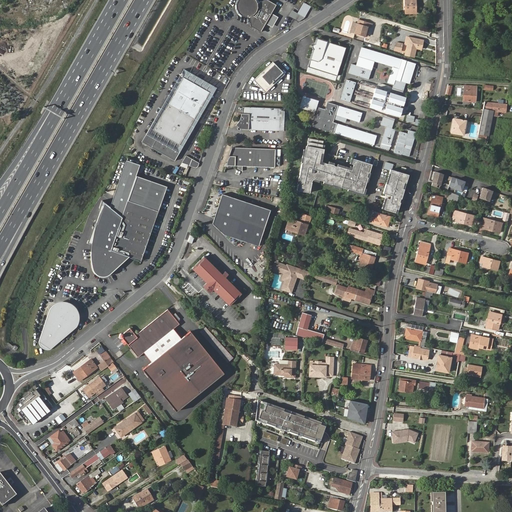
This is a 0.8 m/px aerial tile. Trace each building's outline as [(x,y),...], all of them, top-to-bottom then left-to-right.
[(264,31),(279,4),(271,0),(266,0),(260,3),(259,1),(258,0),(240,0),(240,1),(239,3),(239,6),(239,8),(240,10),(241,12),(242,13),(244,15),(246,16),(248,16),(250,17),(252,16),(253,25),(264,31)] [(405,0),(406,13),(416,13),(416,0),(405,0)] [(310,8),(303,4),(297,15),(304,18),(310,8)] [(304,18),(297,15),(294,20),(298,23),(304,20),(304,18)] [(368,26),(370,27),(371,23),(359,19),(355,34),(365,37),(368,26)] [(423,40),(409,37),(408,43),(408,44),(405,54),(414,56),(416,47),(416,45),(421,47),(423,40)] [(345,47),(316,38),(314,44),(315,46),(315,48),(313,49),(310,59),(311,59),(309,65),(308,64),(308,66),(337,75),(345,47)] [(402,59),(362,47),(360,57),(399,68),(402,59)] [(403,82),(407,83),(411,84),(417,63),(407,60),(401,81),(396,80),(396,81),(395,84),(402,86),(403,82)] [(271,86),(285,71),(275,62),(259,77),(259,79),(259,81),(261,84),(264,86),(266,86),(268,86),(271,86)] [(349,73),(369,79),(372,70),(352,64),(349,73)] [(386,91),(392,93),(395,84),(396,81),(380,76),(376,88),(386,91)] [(180,144),(210,92),(186,78),(156,129),(180,144)] [(347,80),(341,99),(350,102),(356,82),(347,80)] [(403,96),(407,83),(403,82),(402,86),(395,84),(392,93),(403,96)] [(465,86),(463,101),(475,102),(476,87),(465,86)] [(356,101),(367,104),(371,90),(360,87),(356,101)] [(406,97),(403,96),(392,93),(386,91),(381,111),(386,112),(397,115),(401,116),(406,97)] [(505,112),(505,104),(484,102),(478,134),(489,136),(494,111),(505,112)] [(337,115),(347,119),(361,122),(363,113),(340,106),(329,103),(327,110),(320,108),(314,127),(335,133),(375,144),(378,135),(338,124),(335,123),(336,119),(337,115)] [(273,119),(278,119),(279,107),(245,106),(244,113),(242,113),(237,126),(238,127),(237,129),(237,131),(241,131),(241,129),(270,130),(271,122),(273,119)] [(392,129),(397,115),(386,112),(383,121),(391,123),(390,128),(392,129)] [(453,118),(451,132),(462,134),(465,121),(453,118)] [(396,129),(392,129),(390,128),(391,123),(383,121),(382,125),(387,127),(381,147),(390,150),(396,129)] [(180,144),(156,129),(152,127),(143,144),(174,162),(183,146),(180,144)] [(408,151),(411,129),(403,128),(400,150),(408,151)] [(329,164),(325,162),(324,165),(319,163),(321,152),(323,153),(324,148),(322,148),(323,144),(323,140),(308,138),(307,145),(306,145),(305,149),(303,163),(302,163),(300,178),(301,178),(300,184),(299,184),(297,190),(304,191),(311,193),(313,180),(315,178),(320,180),(324,181),(324,182),(333,184),(342,186),(341,187),(349,189),(349,188),(364,193),(365,188),(367,182),(369,177),(367,177),(369,172),(370,173),(372,164),(354,158),(352,164),(354,164),(354,167),(352,170),(338,166),(337,166),(334,165),(329,163),(329,164)] [(276,151),(233,150),(230,162),(229,166),(240,167),(240,169),(243,173),(243,168),(275,169),(276,151)] [(181,164),(186,168),(190,160),(185,157),(181,164)] [(126,160),(110,208),(122,218),(127,200),(136,177),(140,165),(126,160)] [(194,171),(198,168),(199,165),(190,160),(186,168),(190,170),(194,171)] [(392,170),(393,165),(385,162),(383,169),(390,171),(390,170),(392,170)] [(392,170),(390,170),(390,171),(389,173),(391,174),(388,184),(386,184),(383,194),(386,195),(385,197),(391,198),(390,200),(387,199),(384,210),(395,213),(397,209),(398,210),(401,203),(400,203),(401,199),(402,199),(405,189),(403,189),(404,183),(406,183),(409,175),(392,170)] [(440,184),(443,174),(435,171),(432,182),(440,184)] [(158,211),(166,187),(136,177),(127,200),(158,211)] [(452,177),(449,186),(463,191),(464,191),(467,192),(469,186),(466,185),(467,182),(452,177)] [(489,201),(492,192),(483,188),(480,198),(489,201)] [(223,236),(259,247),(270,211),(224,195),(215,221),(218,223),(216,230),(223,236)] [(432,199),(428,214),(437,217),(443,198),(436,196),(435,199),(432,199)] [(122,218),(144,251),(158,211),(127,200),(122,218)] [(140,262),(144,251),(122,218),(110,208),(105,204),(101,212),(99,217),(95,225),(93,232),(91,242),(90,250),(90,257),(91,264),(92,269),(93,272),(95,274),(98,276),(101,277),(104,277),(106,277),(109,276),(113,273),(121,264),(127,258),(140,262)] [(453,218),(456,219),(455,221),(471,226),(474,216),(455,211),(453,218)] [(290,220),(290,221),(287,230),(303,235),(305,226),(305,225),(307,226),(309,217),(300,214),(297,222),(290,220)] [(375,220),(374,223),(387,227),(390,217),(379,214),(377,220),(375,220)] [(481,225),(484,226),(484,229),(500,233),(502,224),(483,219),(481,225)] [(362,233),(348,228),(346,234),(366,241),(366,238),(364,237),(363,236),(364,234),(362,233)] [(379,241),(380,242),(383,235),(363,229),(362,233),(364,234),(363,236),(364,237),(366,238),(366,241),(377,244),(379,241)] [(420,246),(416,262),(425,265),(431,244),(430,244),(422,242),(420,246)] [(362,255),(360,259),(362,259),(359,267),(372,271),(377,254),(353,246),(351,251),(362,255)] [(449,263),(450,259),(466,263),(469,253),(449,248),(448,255),(446,262),(449,263)] [(484,263),(483,266),(498,270),(501,261),(482,256),(480,262),(484,263)] [(190,269),(208,287),(205,290),(209,294),(212,291),(228,306),(240,294),(224,278),(227,275),(223,272),(220,275),(202,257),(190,269)] [(274,265),(271,266),(274,272),(277,271),(285,274),(286,276),(281,289),(290,293),(296,277),(304,279),(306,272),(287,265),(286,266),(283,265),(283,264),(280,263),(279,264),(277,263),(278,261),(275,260),(274,265)] [(317,271),(315,277),(335,284),(336,281),(337,282),(338,279),(329,276),(330,275),(317,271)] [(372,284),(379,287),(382,280),(376,278),(375,282),(373,281),(372,284)] [(435,294),(437,284),(428,282),(429,281),(418,279),(416,289),(435,294)] [(347,292),(345,299),(350,301),(351,298),(369,304),(372,295),(374,295),(375,292),(368,289),(367,293),(351,287),(350,289),(338,285),(336,292),(344,295),(345,291),(347,292)] [(417,297),(413,314),(422,316),(425,299),(417,297)] [(450,299),(448,304),(463,308),(465,303),(450,299)] [(51,309),(39,342),(39,343),(40,345),(42,348),(45,349),(48,350),(51,349),(77,327),(79,324),(80,322),(81,317),(80,313),(78,309),(76,306),(71,303),(66,301),(61,302),(58,303),(54,305),(51,309)] [(122,337),(136,355),(140,352),(173,325),(177,322),(165,307),(134,333),(129,327),(124,332),(122,333),(120,333),(119,334),(119,336),(120,337),(122,337)] [(311,315),(303,312),(296,335),(322,342),(324,334),(307,329),(311,315)] [(486,321),(489,322),(487,328),(497,330),(500,315),(488,313),(486,321)] [(181,334),(173,325),(140,352),(148,361),(181,334)] [(421,330),(405,327),(402,338),(418,341),(420,334),(421,330)] [(148,361),(141,367),(174,409),(222,371),(188,329),(181,334),(148,361)] [(493,339),(472,334),(469,347),(479,349),(479,347),(491,350),(493,339)] [(355,337),(351,349),(364,353),(367,341),(355,337)] [(459,350),(462,338),(457,337),(452,353),(460,355),(461,350),(459,350)] [(297,338),(286,338),(286,349),(296,349),(297,338)] [(322,342),(343,348),(344,344),(324,338),(322,342)] [(411,346),(409,356),(427,360),(429,350),(420,348),(420,347),(415,346),(415,347),(411,346)] [(452,357),(438,354),(436,360),(438,360),(436,369),(449,372),(452,357)] [(109,360),(106,356),(103,358),(104,361),(105,362),(104,363),(106,366),(112,362),(110,359),(109,360)] [(74,373),(77,378),(79,381),(88,375),(97,368),(94,364),(90,360),(74,373)] [(284,377),(294,378),(295,361),(281,360),(281,365),(274,364),(273,375),(284,375),(284,377)] [(105,362),(104,361),(98,365),(101,370),(106,366),(104,363),(105,362)] [(309,377),(324,378),(332,378),(332,365),(325,365),(320,364),(320,367),(309,366),(309,377)] [(371,366),(353,364),(353,368),(356,369),(355,379),(370,380),(371,366)] [(468,365),(467,375),(481,377),(482,367),(468,365)] [(100,377),(83,389),(89,397),(106,385),(100,377)] [(415,385),(415,380),(406,379),(405,381),(401,381),(399,391),(412,393),(413,385),(415,385)] [(419,382),(419,387),(437,391),(437,389),(442,390),(442,385),(419,382)] [(52,404),(38,386),(25,396),(25,397),(22,400),(24,403),(19,406),(21,408),(18,410),(27,422),(29,420),(31,422),(49,410),(47,407),(52,404)] [(116,393),(107,401),(113,409),(123,402),(122,400),(128,396),(122,387),(115,392),(116,393)] [(141,397),(135,390),(130,394),(135,401),(141,397)] [(106,399),(107,401),(116,393),(115,392),(106,399)] [(465,407),(469,408),(473,408),(483,409),(484,398),(471,397),(471,395),(467,395),(467,396),(466,396),(465,407)] [(241,401),(226,398),(222,425),(224,425),(237,427),(241,401)] [(473,408),(469,408),(469,410),(487,412),(488,398),(484,398),(483,409),(473,408)] [(370,404),(351,400),(348,418),(367,425),(370,404)] [(261,412),(258,421),(320,443),(327,424),(268,403),(264,413),(261,412)] [(150,417),(152,415),(145,405),(142,407),(150,417)] [(115,428),(121,437),(141,422),(134,413),(115,428)] [(403,421),(403,414),(394,413),(393,420),(403,421)] [(61,414),(56,418),(60,423),(62,421),(65,419),(61,414)] [(100,416),(94,421),(98,426),(104,422),(100,416)] [(80,424),(76,418),(72,421),(76,426),(76,427),(80,424)] [(94,421),(84,428),(88,433),(98,426),(94,421)] [(220,449),(224,425),(222,425),(218,424),(214,448),(220,449)] [(414,444),(419,433),(409,429),(392,431),(393,443),(407,441),(414,444)] [(59,430),(51,436),(55,443),(52,445),(57,451),(68,443),(60,432),(59,430)] [(60,432),(68,443),(71,441),(63,430),(60,432)] [(264,431),(262,437),(277,442),(278,436),(264,431)] [(364,437),(349,432),(345,444),(346,445),(359,449),(364,437)] [(472,441),(471,450),(488,452),(489,442),(472,441)] [(511,444),(503,444),(502,459),(510,459),(511,444)] [(96,454),(97,455),(99,459),(101,461),(115,451),(110,445),(96,454)] [(359,449),(346,445),(341,459),(356,464),(361,450),(359,449)] [(153,451),(157,459),(158,458),(161,465),(171,461),(169,456),(168,457),(166,453),(167,453),(165,447),(153,451)] [(269,452),(259,451),(255,486),(266,487),(269,452)] [(58,463),(64,470),(76,462),(70,454),(65,457),(66,457),(60,461),(58,463)] [(97,455),(89,460),(92,464),(99,459),(97,455)] [(179,464),(186,459),(184,455),(176,460),(179,464)] [(77,474),(79,477),(83,475),(81,472),(92,464),(89,460),(70,474),(72,477),(75,475),(77,474)] [(188,460),(181,464),(185,471),(193,466),(188,460)] [(109,471),(112,475),(119,469),(117,466),(109,471)] [(301,470),(290,467),(287,478),(298,481),(301,470)] [(98,469),(87,477),(89,480),(100,472),(98,469)] [(351,473),(349,472),(347,479),(354,481),(357,471),(352,469),(351,473)] [(103,484),(108,491),(116,485),(127,477),(122,470),(111,478),(103,484)] [(0,501),(3,506),(16,496),(0,473),(0,501)] [(76,485),(79,488),(81,490),(83,493),(91,488),(90,487),(93,485),(89,480),(87,477),(76,485)] [(352,483),(334,477),(331,486),(334,487),(339,491),(349,494),(352,483)] [(221,481),(210,479),(209,487),(219,489),(221,481)] [(278,483),(275,500),(280,501),(284,485),(278,483)] [(203,492),(195,488),(192,495),(200,499),(203,492)] [(133,499),(139,509),(153,501),(147,491),(133,499)] [(370,494),(372,511),(392,511),(391,505),(399,505),(399,498),(381,499),(381,493),(370,494)] [(433,494),(433,511),(445,511),(445,494),(433,494)] [(330,500),(327,509),(342,511),(344,503),(330,500)]
